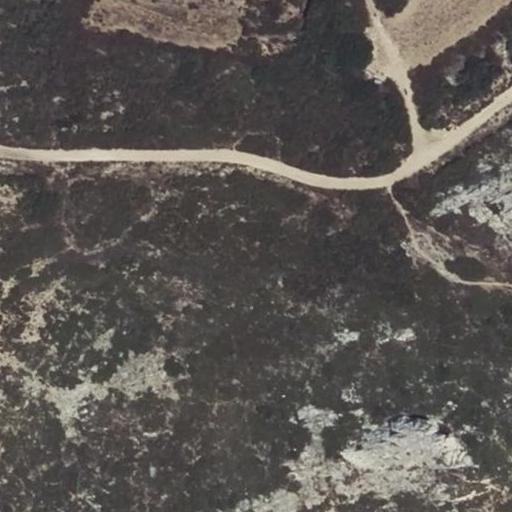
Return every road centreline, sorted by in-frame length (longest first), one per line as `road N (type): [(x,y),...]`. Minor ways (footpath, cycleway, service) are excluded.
road 1 (track): [(0,152),(227,154),(382,189),(511,98)]
road 2 (track): [(440,155),(411,106),(391,36),(364,0)]
